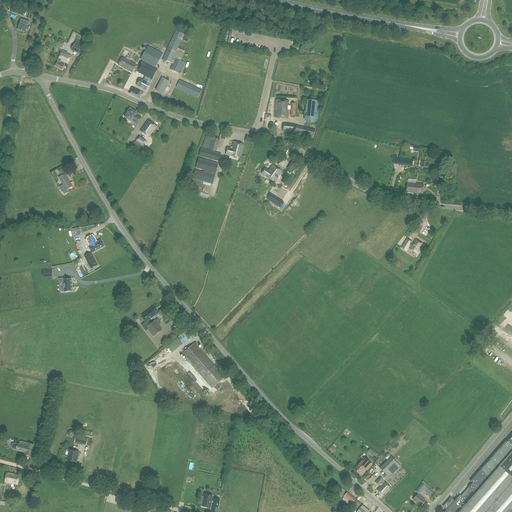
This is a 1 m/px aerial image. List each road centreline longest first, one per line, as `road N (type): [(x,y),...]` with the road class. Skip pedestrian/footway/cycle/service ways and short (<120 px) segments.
road 1 (unclassified): [(389,511),(281,416),(140,254),(38,76)]
road 2 (unclassified): [(480,210),(391,199),(272,138),(38,76)]
road 3 (track): [(185,511),(0,461)]
road 4 (primary): [(473,32),(338,13)]
road 5 (unclassified): [(429,511),(511,413)]
road 6 (unclassified): [(469,89),(465,139),(480,173),(480,210)]
road 7 (primary): [(338,13),(456,39)]
